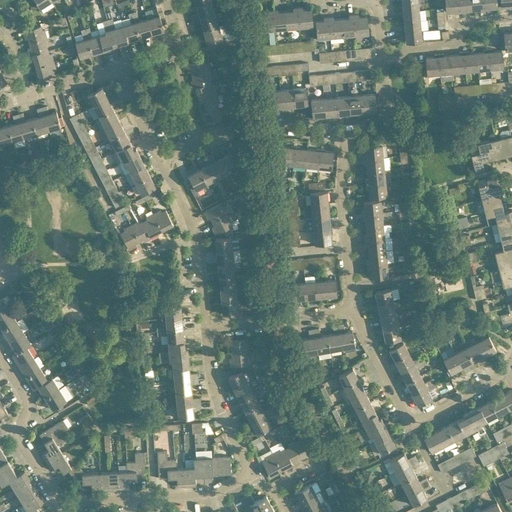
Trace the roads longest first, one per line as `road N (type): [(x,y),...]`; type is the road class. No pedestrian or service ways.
road 1 (residential): [(159,160),(200,137),(254,124),(346,133)]
road 2 (residential): [(18,424),(18,438),(54,497),(155,497)]
road 3 (residential): [(354,309),(341,183),(346,133)]
road 4 (residential): [(205,324),(195,236),(159,160)]
road 5 (residential): [(245,472),(210,377),(205,324)]
road 6 (residential): [(205,324),(354,309)]
road 7 (residential): [(382,51),(454,43),(469,22),(511,17)]
road 8 (residential): [(408,422),(354,309)]
road 9 (residential): [(511,358),(492,381),(408,422)]
